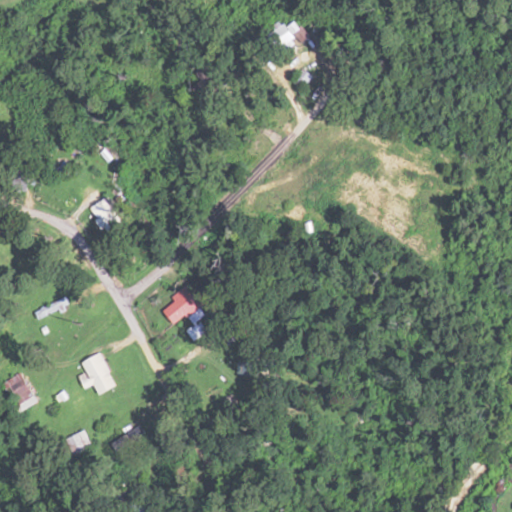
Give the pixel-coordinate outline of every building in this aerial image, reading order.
[(268,35),(280,51),(294,40),(282,25),(268,35)] [(315,76),(304,67),(293,81),(304,90),(315,76)] [(115,239),(130,226),(104,198),(89,211),(115,239)] [(82,362),(87,372),(79,376),(86,389),(95,385),(100,394),(117,386),(101,353),(82,362)] [(89,449),(87,433),(74,434),(76,450),(89,449)]
